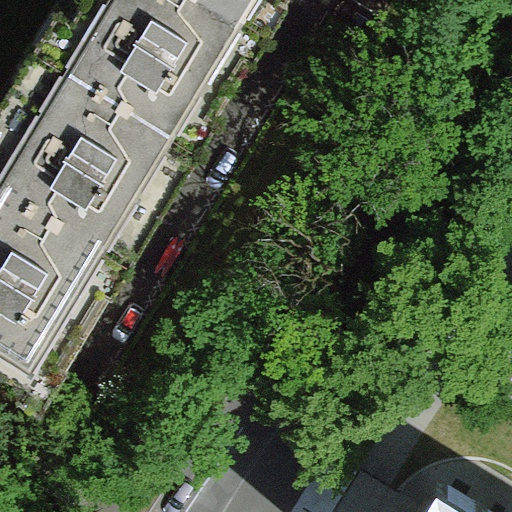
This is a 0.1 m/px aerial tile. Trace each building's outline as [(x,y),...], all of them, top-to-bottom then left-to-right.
[(78,0),(51,45),(192,131),(261,16),(234,0),(78,0)] [(234,0),(261,16),(270,0),(234,0)] [(0,129),(0,170),(123,245),(192,131),(51,45),(0,129)] [(0,170),(0,356),(40,381),(123,245),(0,170)] [(511,511),(511,503),(433,456),(399,511),(511,511)]
